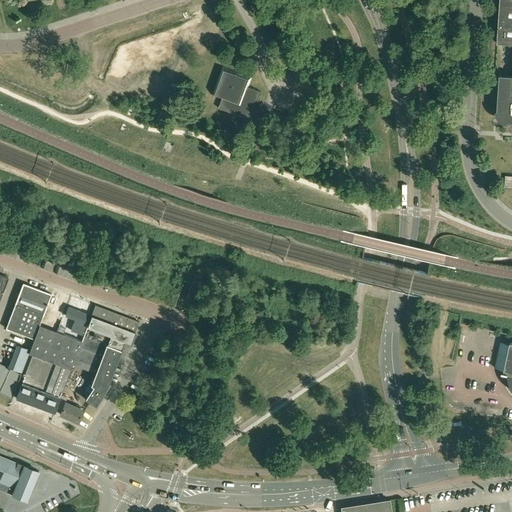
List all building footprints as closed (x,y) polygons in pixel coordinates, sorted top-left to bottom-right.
[(511,0),(500,0),(498,43),(511,43),(511,75),(500,75),(498,111),(498,112),(498,113),(498,114),(498,115),(499,116),(500,117),(500,118),(501,119),(502,119),(503,120),(504,120),(505,121),(506,121),(507,121),(511,121),(511,0)] [(248,87),(248,86),(252,77),(223,67),(212,95),(222,99),(219,108),(250,120),(261,92),(248,87)] [(0,299),(8,278),(0,274),(0,299)] [(185,301),(191,303),(200,278),(194,276),(185,301)] [(39,325),(43,315),(51,294),(23,283),(15,304),(6,328),(12,331),(8,340),(15,343),(30,349),(39,325)] [(73,363),(96,373),(107,345),(117,349),(120,350),(122,345),(123,342),(129,344),(132,336),(138,321),(95,305),(91,315),(81,341),(73,363)] [(82,335),(90,315),(69,307),(65,316),(75,319),(71,330),(82,335)] [(59,399),(71,369),(73,363),(81,341),(62,333),(64,328),(59,326),(56,331),(39,325),(30,349),(28,352),(32,354),(16,397),(40,407),(54,413),(56,406),(59,399)] [(511,342),(510,342),(504,369),(504,371),(502,371),(502,372),(507,373),(511,373),(511,342)] [(28,352),(30,349),(15,343),(7,366),(0,362),(0,392),(11,398),(21,373),(28,352)] [(107,345),(96,373),(92,384),(94,386),(85,399),(95,405),(106,388),(108,382),(120,350),(117,349),(107,345)] [(82,409),(59,399),(56,406),(58,407),(58,408),(61,409),(59,414),(77,421),(82,409)] [(0,489),(13,494),(27,500),(38,470),(0,455),(0,489)] [(363,504),(341,507),(341,511),(390,511),(389,500),(363,504)]
